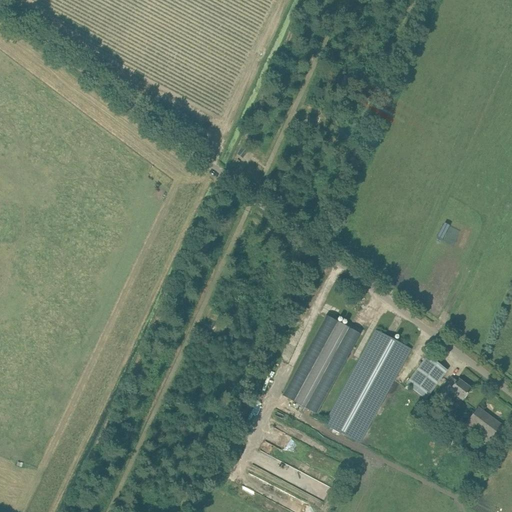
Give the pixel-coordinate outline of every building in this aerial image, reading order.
[(242,149),(237,155),(242,158),(247,152),(242,149)] [(282,394),(317,413),(360,335),(325,316),(282,394)] [(324,425),(359,444),(411,349),(376,331),(324,425)] [(406,385),(425,399),(447,370),(428,356),(421,364),(406,385)] [(458,379),(456,381),(452,378),(441,392),(452,400),(456,396),(463,401),(471,389),(458,379)] [(500,425),(478,408),(467,422),(490,439),(500,425)]
